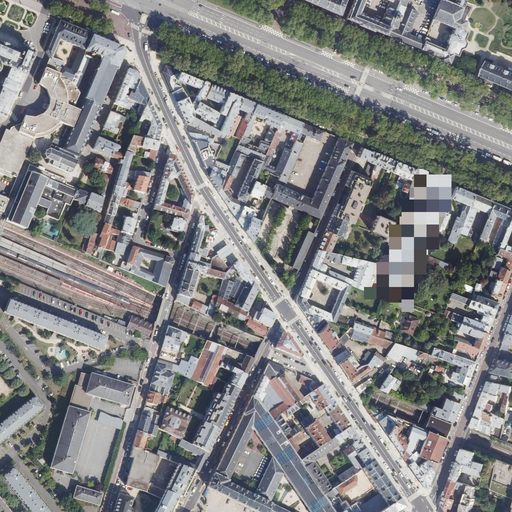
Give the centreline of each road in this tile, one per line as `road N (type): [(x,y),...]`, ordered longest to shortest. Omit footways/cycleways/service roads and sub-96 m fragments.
road 1 (residential): [(182,256),(105,511)]
road 2 (tertiary): [(422,510),(435,497),(511,291)]
road 3 (unclassified): [(143,55),(358,140)]
road 4 (residential): [(143,55),(125,62),(86,151),(115,169),(96,232)]
road 5 (residential): [(286,309),(358,140)]
road 6 (residential): [(186,511),(265,351)]
road 7 (primary): [(422,510),(326,367)]
road 8 (residential): [(178,136),(165,143),(135,243),(182,256)]
road 9 (residential): [(358,140),(511,204)]
road 10 (primary): [(373,98),(511,155)]
road 11 (primary): [(511,139),(380,84)]
road 12 (primary): [(286,309),(208,196)]
road 13 (unknown): [(134,416),(97,406),(79,466),(95,476)]
